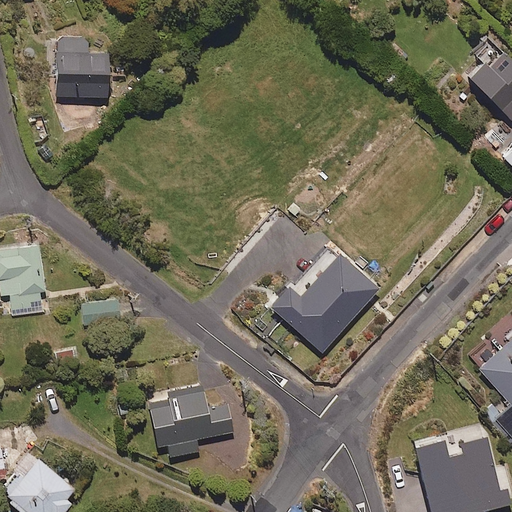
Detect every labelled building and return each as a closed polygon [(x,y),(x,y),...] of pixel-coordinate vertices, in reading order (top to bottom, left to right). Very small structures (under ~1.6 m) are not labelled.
[(511,60),(486,34),(470,50),(484,65),(468,79),(511,125),(511,60)] [(87,39),(57,39),(56,97),(107,98),(108,55),(87,55),(87,39)] [(511,146),(502,157),(511,166),(511,146)] [(47,311),(38,246),(0,251),(0,295),(9,295),(12,315),(47,311)] [(379,289),(340,254),(300,299),(289,289),(271,309),(322,354),(379,289)] [(118,323),(118,301),(83,302),(83,324),(118,323)] [(467,356),(479,370),(502,396),(485,411),(511,441),(511,340),(501,350),(489,337),(467,356)] [(206,409),(201,385),(167,391),(148,395),(158,447),(168,445),(170,458),(198,452),(196,440),(232,433),(227,405),(206,409)] [(499,491),(486,439),(462,445),(464,455),(448,459),(444,443),(415,450),(430,511),(483,511),(510,505),(506,489),(499,491)] [(74,490),(29,454),(0,489),(0,496),(19,511),(64,511),(70,506),(64,502),(74,490)]
